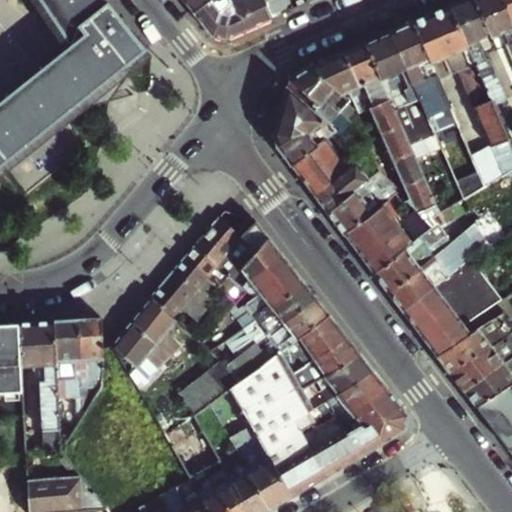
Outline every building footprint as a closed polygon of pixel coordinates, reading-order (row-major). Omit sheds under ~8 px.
[(43,0),(73,42),(0,100),(0,166),(131,61),(96,16),(83,26),(61,0),(43,0)] [(131,61),(146,49),(106,0),(61,0),(83,26),(96,16),(131,61)] [(182,0),(193,13),(209,0),(182,0)] [(272,19),(263,0),(209,0),(193,13),(211,36),(226,39),(272,19)] [(263,0),(272,19),(289,12),(283,0),(263,0)] [(511,82),(476,0),(464,0),(451,5),(501,121),(511,116),(511,109),(506,96),(511,93),(511,82)] [(511,18),(504,0),(476,0),(511,82),(511,18)] [(451,5),(415,21),(431,58),(433,63),(444,58),(450,75),(458,71),(491,146),(509,139),(501,121),(451,5)] [(415,21),(392,31),(433,128),(447,122),(428,77),(424,78),(418,64),(431,58),(415,21)] [(433,128),(392,31),(366,42),(387,91),(391,99),(401,123),(410,144),(435,133),(433,128)] [(366,42),(346,51),(361,85),(367,82),(373,97),(376,105),(382,103),(378,95),(387,91),(366,42)] [(346,51),(318,63),(349,90),(354,95),(358,103),(373,97),(367,82),(361,85),(346,51)] [(310,66),(290,79),(336,131),(339,134),(354,116),(354,114),(346,100),(340,94),(345,92),(349,90),(318,63),(315,64),(310,66)] [(336,131),(290,79),(275,134),(279,148),(292,165),(336,131)] [(378,95),(382,103),(391,99),(387,91),(378,95)] [(373,97),(358,103),(362,111),(372,107),(376,105),(373,97)] [(376,105),(372,107),(383,131),(401,123),(391,99),(382,103),(376,105)] [(339,134),(336,131),(292,165),(303,179),(338,152),(332,145),(346,136),(349,141),(356,134),(354,128),(358,124),(354,116),(339,134)] [(401,123),(383,131),(394,157),(413,149),(410,144),(401,123)] [(338,152),(303,179),(315,194),(361,159),(358,154),(369,146),(367,142),(361,130),(356,134),(349,141),(355,148),(349,152),(345,147),(338,152)] [(361,159),(315,194),(328,212),(381,172),(381,171),(369,146),(358,154),(361,159)] [(424,176),(413,149),(394,157),(406,183),(424,176)] [(458,177),(464,193),(485,184),(479,168),(458,177)] [(386,189),(392,197),(400,191),(381,172),(328,212),(344,233),(374,211),(367,202),(386,189)] [(424,176),(406,183),(412,198),(409,200),(419,210),(436,203),(424,176)] [(374,211),(344,233),(375,273),(415,243),(384,203),(374,211)] [(456,214),(449,206),(439,211),(430,217),(437,226),(439,227),(456,214)] [(227,210),(223,215),(244,233),(239,240),(254,259),(270,237),(257,221),(227,210)] [(223,215),(189,255),(213,275),(222,265),(233,275),(225,285),(241,305),(251,295),(246,288),(239,279),(254,259),(239,240),(244,233),(223,215)] [(415,243),(375,273),(389,291),(432,258),(427,251),(447,236),(439,227),(437,226),(415,243)] [(432,258),(389,291),(403,310),(467,262),(486,249),(469,230),(452,243),(432,258)] [(452,243),(447,236),(427,251),(432,258),(452,243)] [(270,237),(254,259),(239,279),(246,288),(251,280),(284,255),(270,237)] [(189,255),(177,269),(213,299),(225,285),(213,275),(189,255)] [(295,270),(284,255),(251,280),(262,295),(295,270)] [(403,310),(417,328),(476,282),(472,276),(476,273),(467,262),(403,310)] [(213,299),(177,269),(155,296),(178,318),(196,298),(227,324),(234,317),(213,299)] [(306,284),(295,270),(262,295),(255,300),(235,316),(246,330),(306,284)] [(481,279),(476,273),(472,276),(476,282),(481,279)] [(436,354),(438,356),(471,334),(469,332),(464,325),(500,302),(481,279),(476,282),(417,328),(436,354)] [(262,295),(251,280),(246,288),(251,295),(255,300),(262,295)] [(318,300),(306,284),(246,330),(259,346),(318,300)] [(133,322),(167,356),(167,357),(175,349),(170,344),(186,327),(178,318),(155,296),(133,322)] [(271,361),(282,353),(330,315),(318,300),(259,346),(271,361)] [(438,356),(451,372),(511,331),(511,317),(507,311),(471,334),(438,356)] [(330,315),(282,353),(288,364),(300,357),(305,366),(347,338),(330,315)] [(101,318),(78,319),(82,388),(102,387),(104,368),(102,346),(101,318)] [(78,319),(53,321),(56,390),(82,388),(78,319)] [(56,390),(53,321),(19,322),(21,366),(32,366),(33,383),(39,384),(43,451),(60,450),(56,390)] [(19,322),(0,323),(0,392),(23,391),(21,366),(19,322)] [(167,357),(167,356),(133,322),(113,346),(115,349),(142,374),(157,359),(161,363),(167,357)] [(511,331),(451,372),(464,388),(511,357),(511,331)] [(360,354),(347,338),(305,366),(293,374),(303,392),(360,354)] [(242,409),(257,435),(269,458),(291,497),(359,457),(349,439),(346,433),(340,421),(336,415),(333,409),(332,409),(317,417),(314,412),(303,392),(293,374),(288,364),(282,353),(271,361),(243,383),(232,391),(242,409)] [(374,372),(360,354),(303,392),(314,412),(328,403),(339,396),(374,372)] [(511,357),(464,388),(477,406),(509,386),(511,383),(511,357)] [(196,419),(215,404),(232,391),(243,383),(229,369),(226,367),(186,398),(196,419)] [(387,390),(374,372),(339,396),(343,403),(346,408),(336,415),(340,421),(387,390)] [(123,383),(99,394),(114,427),(104,431),(120,466),(154,450),(123,383)] [(511,389),(509,386),(477,406),(510,449),(511,447),(511,389)] [(400,407),(387,390),(340,421),(346,433),(359,425),(363,430),(400,407)] [(343,403),(339,396),(328,403),(332,409),(333,409),(343,403)] [(406,415),(400,407),(363,430),(349,439),(359,457),(403,431),(406,415)] [(240,445),(252,438),(246,426),(233,432),(240,445)] [(173,447),(188,438),(182,427),(167,435),(173,447)] [(191,479),(206,471),(188,438),(173,447),(191,479)] [(235,447),(270,510),(289,498),(291,497),(269,458),(267,459),(265,460),(252,438),(240,445),(243,450),(240,451),(237,446),(235,447)] [(248,511),(265,511),(270,510),(235,447),(229,451),(225,453),(238,476),(230,480),(248,511)] [(220,462),(222,466),(225,470),(230,480),(238,476),(225,453),(218,458),(220,462)] [(82,456),(71,464),(81,477),(91,490),(102,483),(82,456)] [(215,489),(228,511),(248,511),(230,480),(225,470),(219,473),(211,478),(209,479),(215,489)] [(81,477),(27,479),(29,511),(71,511),(106,510),(91,490),(81,477)] [(187,511),(209,511),(201,497),(195,487),(192,481),(175,491),(187,511)] [(124,511),(102,483),(91,490),(106,510),(107,511),(124,511)] [(209,511),(228,511),(215,489),(201,497),(209,511)] [(187,511),(175,491),(163,498),(160,500),(165,509),(166,511),(187,511)]
